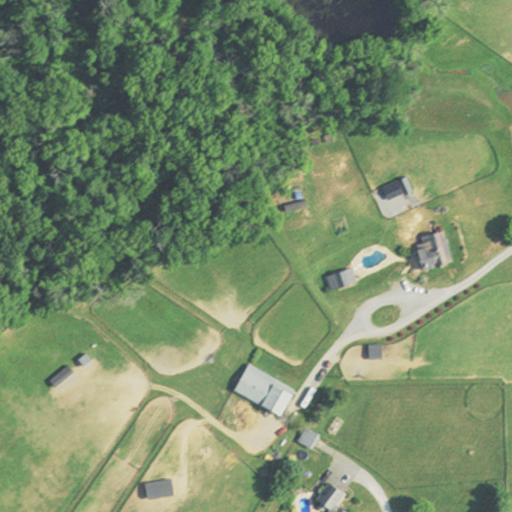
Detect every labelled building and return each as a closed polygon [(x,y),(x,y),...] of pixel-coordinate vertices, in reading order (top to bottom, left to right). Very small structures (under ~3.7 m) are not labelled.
[(427,235),(445,230),(453,262),(445,265),(446,266),(441,268),(440,266),(423,270),(418,250),(427,247),(426,242),(429,241),(427,235)] [(342,293),(364,280),(358,268),(335,281),(342,293)] [(376,347),(376,359),(391,359),(391,347),(376,347)] [(80,373),(75,366),(56,382),(62,388),(80,373)] [(305,389),(255,367),(243,394),(293,416),(305,389)] [(321,449),(328,435),(314,429),(308,442),(321,449)] [(156,499),(185,498),(184,481),(156,483),(156,499)] [(329,511),(349,511),(338,503),(346,493),(330,481),(316,499),(320,502),(317,506),(324,511),(328,507),(332,509),(329,511)]
